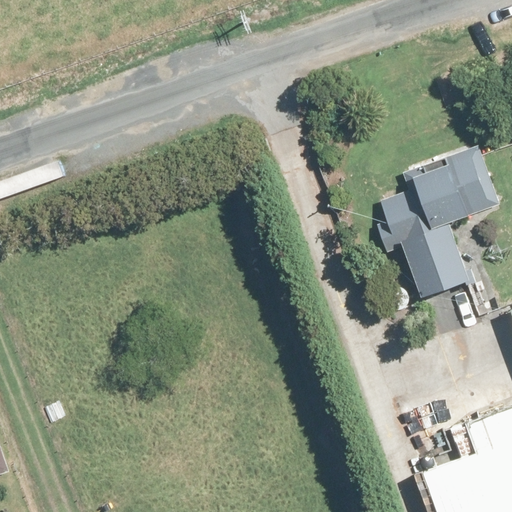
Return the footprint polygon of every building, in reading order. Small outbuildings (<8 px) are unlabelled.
[(494,206),(472,145),(397,172),(403,189),(371,201),(377,219),(369,222),(380,252),(393,248),(409,294),(459,277),(440,225),(494,206)] [(511,511),(511,362),(504,365),(511,387),(511,401),(473,416),(483,444),(412,470),(427,511),(511,511)] [(0,475),(18,469),(0,419),(0,475)] [(78,475),(102,467),(89,424),(64,432),(78,475)] [(79,511),(53,440),(33,448),(56,511),(79,511)] [(102,467),(78,475),(89,511),(104,511),(115,508),(102,467)]
